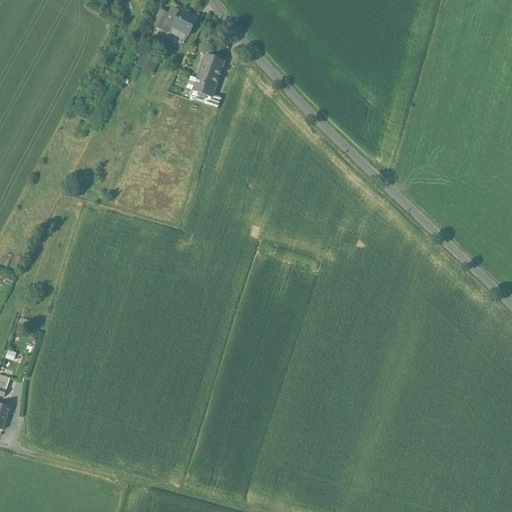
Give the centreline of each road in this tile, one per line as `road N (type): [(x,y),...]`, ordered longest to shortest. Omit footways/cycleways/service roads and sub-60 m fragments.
road 1 (unclassified): [(511,308),(264,64),(212,0)]
road 2 (track): [(244,511),(5,446)]
